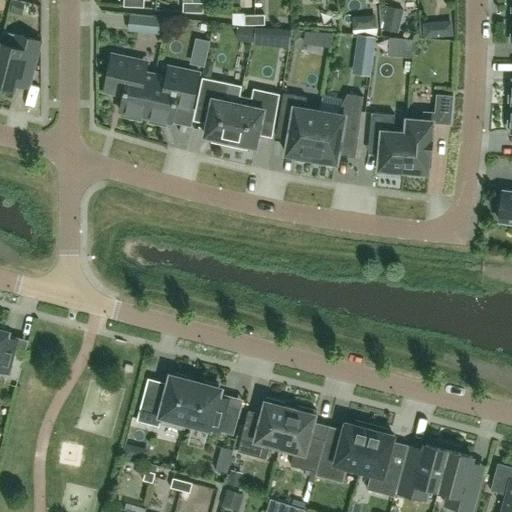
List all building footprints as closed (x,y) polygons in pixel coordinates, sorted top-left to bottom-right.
[(421,9),(422,0),(408,0),(408,8),(421,9)] [(204,3),(183,2),(183,12),(203,13),(204,3)] [(404,10),(387,6),(382,29),(398,33),(404,10)] [(254,25),(254,15),(244,15),(244,25),(254,25)] [(265,15),(254,15),(254,25),(265,25),(265,15)] [(353,30),(377,28),(376,15),(352,17),(353,30)] [(128,30),(160,33),(161,19),(129,16),(128,30)] [(268,30),(267,40),(290,42),(291,32),(268,30)] [(41,41),(4,31),(0,44),(0,85),(15,90),(16,85),(29,88),(41,41)] [(303,43),(330,48),(333,33),(305,32),(303,43)] [(210,41),(195,38),(190,64),(204,67),(210,41)] [(146,117),(156,74),(146,72),(147,67),(132,64),(133,58),(113,54),(106,83),(118,85),(124,95),(120,112),(125,113),(124,117),(141,120),(142,116),(146,117)] [(167,76),(156,74),(146,117),(150,118),(149,122),(166,126),(167,122),(172,123),(175,106),(191,110),(200,73),(169,66),(167,76)] [(229,145),(240,95),(239,95),(238,101),(227,99),(231,83),(203,77),(197,104),(211,107),(205,135),(214,137),(213,141),(229,145)] [(250,97),(240,95),(229,145),(246,148),(247,144),(256,146),(262,118),(275,121),(280,93),(253,88),(250,97)] [(311,162),(320,111),(304,108),(306,97),(283,93),(279,120),(291,122),(286,153),(296,155),(295,159),(311,162)] [(320,111),(311,162),(326,165),(327,160),(337,162),(340,146),(356,149),(363,96),(347,94),(337,113),(320,111)] [(406,133),(403,170),(408,171),(407,175),(423,176),(424,172),(429,172),(430,154),(431,154),(433,140),(431,139),(433,122),(451,124),(453,96),(437,95),(435,113),(424,112),(423,121),(407,119),(406,133)] [(403,170),(406,133),(393,132),(395,115),(371,112),(369,137),(381,138),(378,172),(394,174),(395,170),(403,170)] [(264,170),(260,194),(285,198),(289,174),(264,170)] [(500,214),(499,221),(511,222),(511,192),(503,191),(502,198),(498,199),(496,211),(500,214)] [(0,374),(18,380),(26,350),(16,347),(18,339),(7,336),(8,333),(5,332),(6,328),(0,326),(0,374)] [(184,429),(196,382),(187,380),(188,376),(175,373),(174,376),(171,376),(165,398),(161,400),(143,396),(137,421),(159,426),(160,423),(184,429)] [(204,385),(196,382),(184,429),(185,429),(186,422),(234,435),(240,409),(228,406),(230,399),(219,396),(221,389),(218,388),(219,384),(205,381),(204,385)] [(280,447),(291,408),(284,406),(285,402),(266,397),(258,429),(245,425),(238,451),(266,458),(270,444),(280,447)] [(291,408),(280,447),(294,451),(290,465),(316,472),(315,475),(316,475),(323,446),(308,442),(317,410),(298,406),(297,409),(291,408)] [(338,449),(323,446),(316,475),(343,482),(347,467),(359,470),(371,424),(355,420),(354,424),(345,422),(338,449)] [(387,428),(371,424),(359,470),(371,473),(367,489),(394,496),(402,467),(391,464),(392,461),(389,456),(394,435),(386,433),(387,428)] [(429,438),(428,444),(426,444),(418,472),(406,468),(399,493),(424,500),(428,488),(438,490),(449,450),(443,448),(444,442),(429,438)] [(227,473),(233,450),(221,447),(215,470),(227,473)] [(472,456),(449,450),(438,490),(449,493),(446,506),(469,511),(470,511),(479,481),(467,477),(472,456)] [(511,511),(511,466),(497,463),(493,479),(510,483),(502,511),(511,511)] [(153,483),(155,473),(146,470),(143,480),(153,483)] [(190,493),(193,483),(173,477),(170,488),(190,493)] [(238,511),(244,495),(227,489),(221,505),(238,511)]
